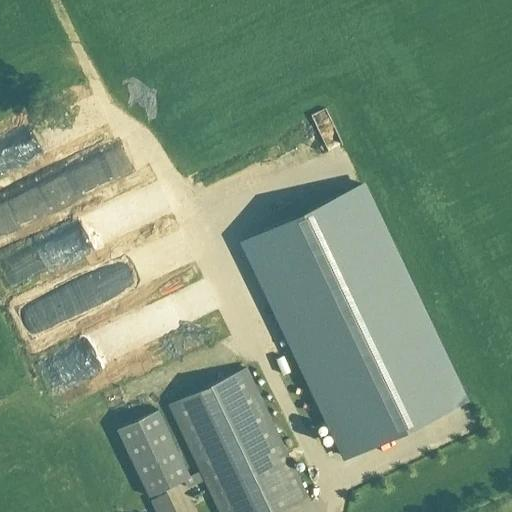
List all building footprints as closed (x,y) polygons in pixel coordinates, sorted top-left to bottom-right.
[(243,240),(346,457),(465,400),(361,183),(243,240)] [(273,511),(307,496),(246,367),(169,403),(220,511),(273,511)] [(436,424),(455,446),(477,427),(458,405),(436,424)] [(116,428),(148,495),(191,475),(158,407),(116,428)] [(293,444),(289,437),(284,440),(287,446),(293,444)] [(427,479),(359,509),(360,511),(420,511),(438,504),(427,479)] [(175,511),(167,492),(150,500),(156,511),(175,511)]
